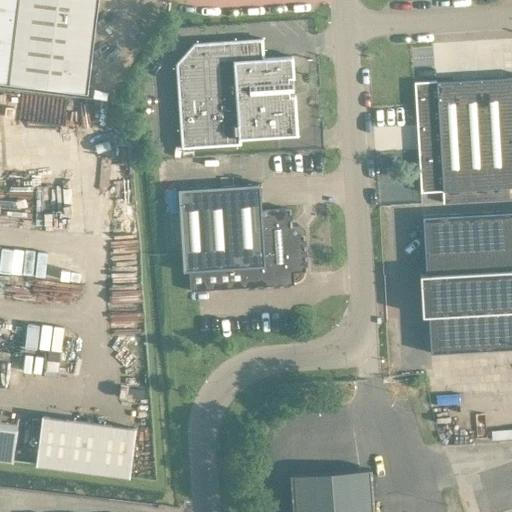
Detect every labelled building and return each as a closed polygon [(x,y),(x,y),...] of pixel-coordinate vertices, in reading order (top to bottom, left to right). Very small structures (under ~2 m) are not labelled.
[(0,0),(0,79),(86,90),(96,0),(0,0)] [(180,148),(239,144),(239,138),(296,134),(291,56),(262,58),(261,39),(193,43),(175,64),(180,148)] [(442,191),(443,203),(511,198),(511,76),(435,81),(413,83),(416,127),(417,128),(419,128),(421,147),(418,147),(417,148),(420,192),(441,191),(442,191)] [(292,272),(304,271),(302,235),(299,235),(299,231),(293,226),(289,226),(288,209),(260,211),(259,184),(177,189),(182,271),(188,271),(189,291),(293,284),(292,272)] [(511,211),(421,217),(425,274),(419,275),(421,316),(427,315),(429,353),(511,348),(511,211)] [(39,262),(42,262),(42,276),(64,277),(64,254),(39,254),(39,262)] [(220,312),(202,312),(203,333),(220,333),(220,312)] [(42,416),(36,463),(128,476),(135,428),(42,416)] [(0,459),(9,460),(12,461),(16,429),(0,426),(0,459)] [(373,511),(370,469),(289,474),(291,511),(373,511)]
